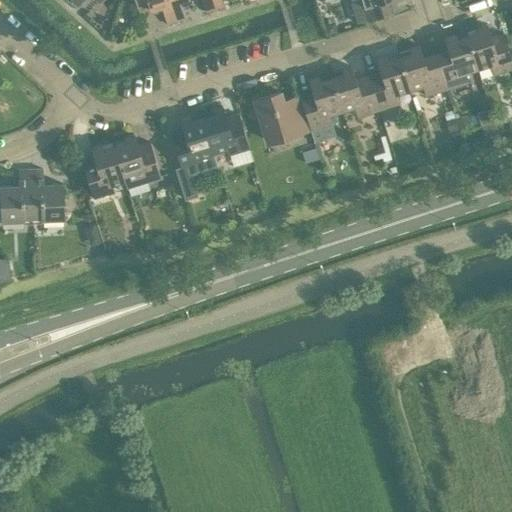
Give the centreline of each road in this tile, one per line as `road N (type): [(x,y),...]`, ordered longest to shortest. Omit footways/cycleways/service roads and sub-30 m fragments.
road 1 (unclassified): [(0,403),(110,354),(511,223)]
road 2 (primary): [(130,309),(511,184)]
road 3 (residential): [(97,115),(435,25)]
road 4 (primary): [(0,368),(130,309)]
road 5 (primary): [(130,309),(0,338)]
road 6 (residential): [(0,28),(97,115)]
